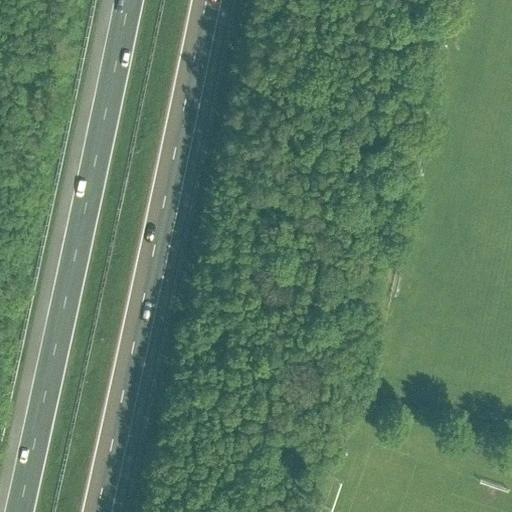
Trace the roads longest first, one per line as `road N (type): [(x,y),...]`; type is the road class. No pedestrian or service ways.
road 1 (motorway): [(128,0),(20,511)]
road 2 (motorway): [(99,511),(203,0)]
